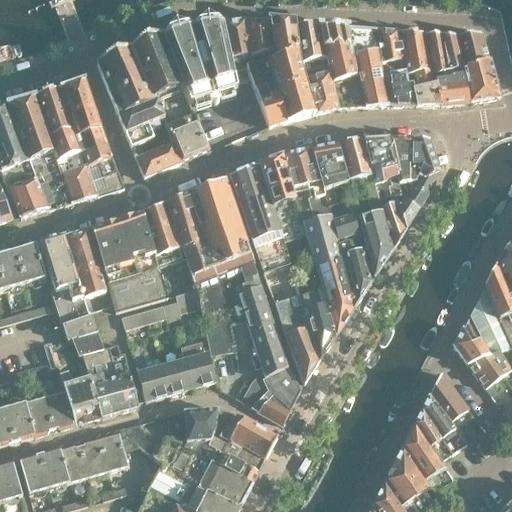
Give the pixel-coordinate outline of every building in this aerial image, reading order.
[(244,25),(223,26),(223,31),(230,62),(232,66),(240,64),(240,60),(249,59),(244,25)] [(269,26),(244,25),(249,59),(273,55),(269,26)] [(163,39),(162,39),(183,90),(182,90),(189,107),(194,105),(197,113),(211,109),(209,104),(211,105),(212,106),(213,108),(215,108),(217,107),(218,106),(218,105),(218,102),(220,102),(221,105),(226,104),(235,101),(233,93),(237,92),(231,66),(230,62),(223,31),(223,26),(195,29),(189,30),(163,39)] [(274,62),(268,64),(286,125),(315,117),(305,81),(301,65),(296,35),(295,35),(295,28),(269,26),(273,55),(274,62)] [(319,30),(295,28),(295,35),(296,35),(301,65),(325,59),(323,50),(319,30)] [(349,32),(319,30),(323,50),(325,59),(329,75),(331,85),(333,85),(339,111),(364,110),(349,32)] [(375,34),(349,32),(354,58),(377,53),(376,48),(378,48),(375,34)] [(399,35),(375,34),(378,48),(376,48),(377,53),(378,53),(381,67),(403,63),(399,35)] [(424,37),(399,35),(403,63),(405,74),(407,88),(412,87),(413,92),(435,87),(431,77),(430,72),(424,37)] [(481,36),(457,38),(464,70),(489,63),(481,36)] [(424,37),(430,72),(431,77),(447,74),(440,38),(424,37)] [(457,38),(440,38),(447,74),(462,71),(462,70),(464,70),(457,38)] [(162,39),(130,52),(153,106),(157,103),(156,101),(182,90),(183,90),(162,39)] [(96,65),(101,77),(125,137),(157,124),(164,121),(157,103),(153,106),(130,52),(96,65)] [(378,53),(377,53),(354,58),(364,110),(388,109),(390,109),(383,77),(381,67),(378,53)] [(462,70),(462,71),(470,105),(470,106),(474,106),(474,105),(496,101),(499,97),(489,63),(464,70),(462,70)] [(246,69),(246,70),(260,106),(268,130),(286,125),(268,64),(246,69)] [(462,71),(447,74),(431,77),(436,87),(437,87),(441,108),(470,105),(462,71)] [(405,74),(383,77),(390,109),(414,110),(415,110),(412,92),(413,92),(412,87),(407,88),(405,74)] [(329,75),(305,81),(315,117),(339,111),(333,85),(331,85),(329,75)] [(84,84),(60,92),(76,140),(100,131),(84,84)] [(436,87),(413,92),(412,92),(415,110),(441,108),(437,87),(436,87)] [(60,92),(35,100),(54,154),(58,164),(82,156),(76,140),(60,92)] [(34,100),(6,107),(29,164),(36,181),(49,214),(70,208),(62,179),(58,164),(54,154),(35,100),(34,101),(34,100)] [(6,107),(0,108),(0,172),(1,175),(29,164),(6,107)] [(167,129),(170,138),(173,145),(181,166),(210,155),(198,127),(194,118),(167,129)] [(157,124),(125,137),(131,151),(137,148),(154,142),(151,134),(160,130),(157,124)] [(111,160),(100,131),(76,140),(82,156),(87,170),(111,160)] [(388,143),(362,144),(369,169),(374,186),(382,184),(389,182),(391,187),(388,188),(391,201),(401,198),(398,187),(398,186),(397,180),(388,143)] [(411,143),(388,143),(397,180),(398,186),(411,185),(411,169),(411,143)] [(411,169),(411,171),(420,175),(412,189),(426,198),(439,175),(428,144),(411,143),(411,169)] [(362,144),(337,148),(339,155),(347,184),(364,179),(367,198),(377,196),(374,186),(369,169),(362,144)] [(137,148),(131,151),(134,160),(144,181),(181,166),(173,145),(144,157),(140,151),(137,148)] [(337,148),(311,153),(312,160),(320,185),(323,194),(331,218),(339,216),(333,191),(348,186),(347,184),(339,155),(337,148)] [(311,153),(282,159),(292,192),(311,187),(312,193),(303,195),(306,205),(308,204),(310,212),(299,215),(302,226),(330,218),(320,185),(312,160),(311,153)] [(282,159),(258,169),(272,211),(283,243),(293,239),(304,236),(301,226),(301,225),(295,203),(292,192),(282,159)] [(111,160),(87,170),(87,171),(97,199),(123,191),(111,160)] [(258,169),(229,180),(252,243),(262,276),(289,266),(283,243),(272,211),(258,169)] [(86,171),(62,179),(70,208),(97,199),(87,171),(86,171)] [(36,181),(6,190),(19,222),(49,214),(36,181)] [(224,182),(165,206),(185,261),(195,290),(196,290),(253,267),(253,266),(251,259),(224,182)] [(403,202),(398,212),(406,231),(418,212),(426,198),(412,189),(403,202)] [(0,191),(0,227),(12,224),(11,221),(0,191)] [(355,210),(357,221),(366,251),(374,280),(392,253),(381,214),(377,196),(367,198),(370,207),(355,210)] [(394,204),(380,210),(381,214),(392,253),(398,242),(406,231),(398,212),(394,204)] [(185,261),(165,206),(162,207),(142,215),(155,258),(158,270),(181,262),(185,261)] [(120,223),(118,224),(127,250),(130,260),(143,257),(144,261),(155,258),(142,215),(120,223)] [(352,217),(332,223),(337,245),(358,238),(352,217)] [(330,218),(301,226),(304,236),(321,293),(326,307),(335,339),(354,311),(349,292),(350,292),(342,265),(337,245),(332,223),(330,218)] [(118,224),(91,232),(98,257),(127,250),(118,224)] [(63,241),(79,290),(83,302),(106,294),(89,236),(89,237),(87,233),(63,241)] [(39,247),(39,248),(55,296),(51,298),(67,344),(71,343),(78,359),(102,353),(88,316),(81,301),(79,290),(63,241),(39,247)] [(339,248),(342,265),(350,292),(349,292),(354,311),(371,286),(361,252),(351,256),(350,251),(355,249),(353,243),(339,248)] [(511,244),(497,266),(496,267),(511,303),(511,349),(511,350),(511,351),(511,244)] [(15,255),(18,264),(25,289),(45,284),(35,249),(15,255)] [(98,257),(107,287),(116,317),(167,302),(158,270),(155,258),(144,261),(143,257),(130,260),(127,250),(98,257)] [(8,257),(0,259),(0,273),(6,294),(25,289),(18,264),(15,255),(8,257)] [(274,307),(285,338),(305,385),(318,365),(308,331),(299,299),(289,266),(262,276),(274,307)] [(253,267),(196,290),(200,299),(201,311),(212,359),(232,355),(231,349),(235,348),(231,328),(245,325),(242,316),(237,297),(260,289),(253,267)] [(511,303),(496,267),(484,291),(498,322),(511,350),(511,349),(511,303)] [(237,297),(242,316),(266,308),(260,289),(237,297)] [(484,291),(469,319),(481,341),(490,358),(499,354),(500,355),(511,350),(498,322),(484,291)] [(301,298),(304,315),(308,331),(318,365),(335,339),(326,307),(321,293),(301,298)] [(197,306),(194,294),(184,297),(188,308),(197,306)] [(43,299),(44,304),(45,309),(52,307),(53,306),(52,302),(50,297),(43,299)] [(188,308),(184,297),(175,299),(177,305),(179,311),(188,308)] [(199,313),(197,306),(188,308),(179,311),(181,318),(199,313)] [(52,307),(0,321),(0,329),(54,314),(52,307)] [(242,316),(245,325),(250,338),(274,330),(266,308),(242,316)] [(165,322),(161,310),(153,312),(157,324),(165,322)] [(157,324),(153,312),(147,314),(146,314),(150,326),(157,324)] [(150,326),(146,314),(145,314),(138,316),(142,328),(149,326),(150,326)] [(142,328),(138,316),(130,318),(134,331),(142,328)] [(134,331),(130,318),(121,321),(123,328),(124,333),(134,331)] [(469,319),(463,332),(470,347),(481,341),(469,319)] [(281,351),(274,330),(250,338),(256,359),(281,351)] [(463,332),(453,349),(467,368),(490,358),(481,341),(470,347),(463,332)] [(84,358),(90,380),(91,386),(100,422),(137,412),(128,376),(122,357),(119,350),(84,358)] [(287,370),(281,351),(256,359),(262,377),(263,381),(287,370)] [(490,358),(467,368),(485,392),(495,384),(511,372),(500,355),(499,354),(490,358)] [(207,356),(184,363),(192,393),(215,386),(207,356)] [(184,363),(160,369),(168,399),(192,393),(184,363)] [(0,387),(50,373),(48,366),(0,379),(0,387)] [(160,369),(136,376),(144,406),(168,399),(160,369)] [(257,403),(250,411),(258,416),(269,399),(289,412),(299,393),(291,378),(287,371),(287,370),(263,381),(263,382),(262,382),(267,393),(257,403)] [(59,377),(62,389),(64,395),(73,425),(75,425),(76,429),(100,422),(91,386),(90,380),(70,386),(67,375),(59,377)] [(247,392),(240,405),(250,411),(257,403),(267,393),(262,382),(263,382),(263,381),(262,377),(257,379),(254,382),(251,385),(247,392)] [(473,420),(440,378),(429,399),(455,433),(473,420)] [(495,384),(485,392),(491,399),(501,392),(495,384)] [(64,395),(44,400),(54,435),(74,430),(73,425),(64,395)] [(269,399),(258,416),(281,428),(289,412),(269,399)] [(44,400),(25,406),(34,441),(54,435),(44,400)] [(428,400),(421,414),(442,442),(453,456),(465,447),(454,433),(431,403),(428,400)] [(25,406),(4,412),(14,446),(34,441),(25,406)] [(511,406),(502,414),(511,427),(511,406)] [(4,412),(0,412),(0,450),(14,446),(4,412)] [(217,413),(185,415),(186,445),(210,443),(211,439),(215,430),(217,413)] [(421,414),(414,429),(430,451),(440,465),(441,464),(452,456),(442,442),(421,414)] [(229,442),(231,443),(265,463),(277,440),(243,421),(235,418),(219,439),(228,444),(229,442)] [(414,429),(402,452),(425,485),(434,497),(453,485),(440,465),(430,451),(414,429)] [(118,433),(125,439),(138,450),(152,461),(159,451),(131,430),(118,433)] [(118,434),(98,440),(108,475),(127,470),(123,455),(120,441),(118,434)] [(125,439),(120,441),(123,455),(138,450),(125,439)] [(208,447),(258,475),(265,463),(231,443),(228,448),(211,439),(210,443),(208,447)] [(108,475),(98,440),(84,444),(83,448),(78,449),(88,481),(108,475)] [(152,461),(160,467),(173,476),(238,511),(252,487),(202,460),(179,448),(165,440),(159,451),(152,461)] [(208,447),(202,460),(252,487),(258,475),(208,447)] [(71,448),(59,451),(69,486),(88,481),(78,449),(74,450),(71,448)] [(59,451),(40,457),(49,492),(69,486),(59,451)] [(391,473),(384,486),(387,490),(402,511),(431,511),(439,506),(434,497),(425,485),(402,452),(391,473)] [(40,457),(18,463),(28,498),(49,492),(40,457)] [(12,466),(0,469),(0,503),(1,506),(21,500),(12,466)] [(159,470),(146,494),(181,511),(238,511),(173,476),(160,467),(159,470)] [(384,486),(372,510),(373,511),(402,511),(387,490),(384,486)] [(125,490),(112,494),(114,501),(126,498),(125,490)] [(101,497),(103,504),(114,501),(112,494),(101,497)] [(181,511),(146,494),(137,511),(181,511)] [(85,502),(73,505),(74,511),(75,511),(87,509),(85,502)]
